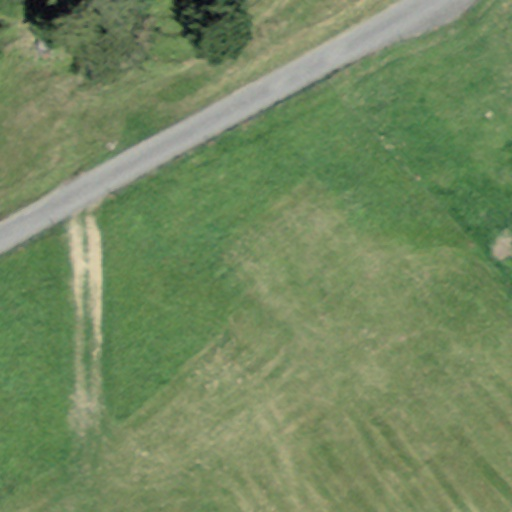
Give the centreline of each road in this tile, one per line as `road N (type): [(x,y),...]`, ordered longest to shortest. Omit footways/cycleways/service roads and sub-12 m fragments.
road 1 (track): [(0,240),(430,0)]
road 2 (track): [(123,511),(82,342),(74,199)]
